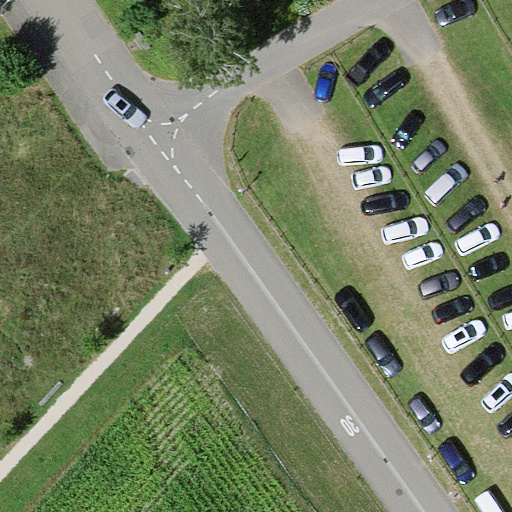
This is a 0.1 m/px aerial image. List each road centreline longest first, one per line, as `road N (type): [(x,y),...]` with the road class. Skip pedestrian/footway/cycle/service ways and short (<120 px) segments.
road 1 (residential): [(154,133),(423,511)]
road 2 (residential): [(154,133),(388,0)]
road 3 (residential): [(62,0),(154,133)]
